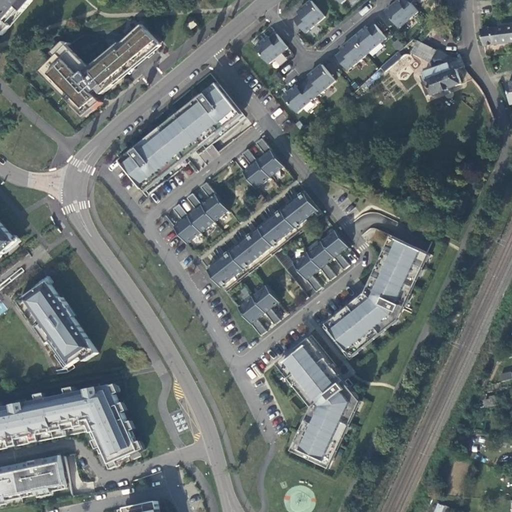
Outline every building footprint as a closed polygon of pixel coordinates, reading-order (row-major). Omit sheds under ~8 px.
[(0,0),(0,33),(2,35),(11,26),(8,24),(5,21),(17,7),(20,10),(22,12),(33,0),(32,0),(0,0)] [(387,11),(400,27),(419,11),(411,2),(409,0),(405,0),(402,3),(401,3),(402,4),(396,8),(394,5),(387,11)] [(401,3),(402,3),(400,0),(394,5),(396,8),(402,4),(401,3)] [(307,33),(326,17),(312,1),(305,7),(308,10),(302,15),(301,14),(295,19),(307,33)] [(493,1),(480,1),(481,14),(494,14),(493,1)] [(17,7),(5,21),(8,24),(20,10),(17,7)] [(194,20),(188,26),(191,30),(198,24),(194,20)] [(95,109),(103,102),(99,98),(95,94),(99,91),(101,93),(102,94),(103,94),(103,95),(104,94),(105,94),(116,85),(113,81),(160,42),(144,25),(120,47),(119,47),(104,59),(106,61),(94,71),(88,64),(66,42),(54,53),(57,57),(45,69),(78,103),(75,106),(83,114),(93,106),(95,109)] [(355,38),(368,54),(387,38),(376,25),(370,29),(370,30),(364,35),(362,32),(355,38)] [(511,26),(481,30),(484,46),(511,42),(511,26)] [(370,30),(370,29),(368,27),(362,32),(364,35),(370,30)] [(256,48),(270,64),(289,48),(277,34),(272,39),(271,39),(272,40),(266,45),(264,42),(256,48)] [(271,39),(272,39),(270,37),(264,42),(266,45),(272,40),(271,39)] [(349,70),(368,54),(355,38),(347,44),(350,47),(344,52),(344,51),(343,52),(338,57),(349,70)] [(437,50),(418,41),(412,53),(431,62),(432,58),(437,50)] [(160,42),(113,81),(116,85),(163,45),(160,42)] [(462,59),(458,60),(437,50),(432,58),(438,61),(442,60),(449,64),(453,70),(457,69),(465,66),(462,59)] [(386,72),(403,57),(398,52),(382,68),(386,72)] [(457,69),(453,70),(449,64),(424,73),(425,74),(420,76),(427,96),(432,94),(432,95),(444,91),(451,88),(462,84),(457,69)] [(317,97),(336,81),(323,65),(316,71),(318,74),(312,79),(312,78),(311,78),(306,83),(317,97)] [(78,103),(45,69),(42,73),(75,106),(78,103)] [(368,87),(378,76),(375,73),(364,84),(368,87)] [(122,160),(123,162),(220,85),(219,83),(122,160)] [(285,97),(298,113),(317,97),(306,83),(300,88),(300,89),(294,94),(292,91),(285,97)] [(240,109),(220,85),(123,162),(143,187),(147,183),(149,186),(157,180),(155,177),(160,173),(162,176),(187,156),(185,153),(193,147),(195,150),(225,126),(223,123),(228,119),(230,121),(238,115),(236,113),(240,109)] [(300,88),(298,86),(292,91),(294,94),(300,89),(300,88)] [(271,116),(279,124),(288,116),(280,107),(271,116)] [(195,150),(193,147),(185,153),(187,156),(162,176),(160,173),(155,177),(157,180),(149,186),(147,183),(143,187),(147,192),(244,114),(240,109),(236,113),(238,115),(230,121),(228,119),(223,123),(225,126),(195,150)] [(273,150),(263,138),(257,143),(266,155),(259,161),(258,161),(271,177),(286,166),(273,150)] [(258,161),(259,161),(249,149),(243,154),(253,166),(249,169),(245,172),(258,189),(271,177),(258,161)] [(217,194),(208,182),(202,187),(211,199),(204,205),(203,205),(216,222),(230,210),(217,194)] [(305,190),(208,268),(210,271),(307,193),(305,190)] [(307,193),(210,271),(223,288),(320,210),(307,193)] [(204,205),(194,194),(188,198),(198,210),(190,216),(203,232),(216,222),(203,205),(204,205)] [(190,216),(180,204),(175,209),(184,221),(175,227),(188,244),(203,232),(190,216)] [(320,210),(223,288),(226,291),(323,214),(320,210)] [(0,257),(6,252),(18,242),(0,221),(0,257)] [(336,258),(345,270),(351,265),(342,254),(350,247),(337,230),(323,242),(336,258)] [(369,298),(331,328),(352,354),(397,318),(428,253),(398,239),(376,285),(371,296),(369,298)] [(322,269),(331,281),(337,276),(328,264),(336,258),(323,242),(309,252),(322,269)] [(308,280),(317,292),(323,287),(314,275),(322,269),(309,252),(295,264),(308,280)] [(279,262),(286,266),(291,260),(284,255),(279,262)] [(36,290),(20,301),(24,308),(27,306),(44,329),(41,331),(46,339),(49,344),(52,342),(70,367),(83,357),(96,348),(74,317),(76,316),(64,297),(62,299),(49,281),(36,290)] [(267,313),(276,325),(282,320),(273,308),(281,302),(268,286),(254,297),(267,313)] [(240,308),(262,336),(268,331),(259,320),(267,313),(254,297),(240,308)] [(27,306),(24,308),(41,331),(44,329),(27,306)] [(311,344),(285,365),(317,404),(322,400),(326,406),(324,411),(318,409),(299,449),(329,463),(360,397),(355,392),(352,395),(311,344)] [(100,353),(96,348),(83,357),(86,361),(100,353)] [(501,381),(511,378),(511,373),(511,371),(500,373),(501,381)] [(117,381),(0,405),(0,450),(88,431),(110,471),(148,455),(117,381)] [(484,399),(486,408),(498,405),(496,396),(484,399)] [(61,453),(70,492),(95,488),(93,481),(81,483),(73,451),(61,453)] [(61,453),(0,466),(0,507),(70,492),(61,453)] [(164,511),(162,499),(120,506),(120,511),(164,511)]
